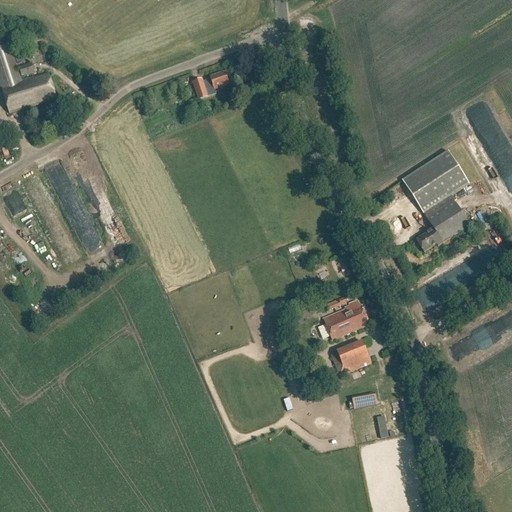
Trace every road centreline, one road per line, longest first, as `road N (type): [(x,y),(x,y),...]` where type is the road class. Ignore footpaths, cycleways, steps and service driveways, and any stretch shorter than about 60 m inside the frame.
road 1 (tertiary): [(414,337),(315,156),(282,33)]
road 2 (unclassified): [(0,176),(79,130),(129,85),(282,33)]
road 3 (tertiary): [(448,511),(414,337)]
